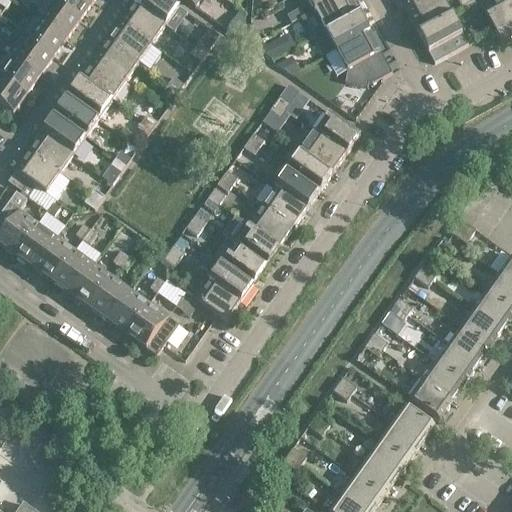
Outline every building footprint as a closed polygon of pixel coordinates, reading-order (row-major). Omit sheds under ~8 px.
[(93,5),(85,0),(49,0),(49,2),(80,24),(93,5)] [(164,0),(139,0),(134,7),(166,30),(179,11),(164,0)] [(200,0),(181,0),(194,9),(200,0)] [(232,7),(222,0),(221,0),(216,6),(227,14),(232,7)] [(338,0),(306,0),(314,14),(338,0)] [(358,15),(350,0),(338,0),(314,14),(325,34),(358,15)] [(432,0),(398,0),(406,15),(432,0)] [(450,16),(441,0),(432,0),(406,15),(417,35),(450,16)] [(461,0),(458,2),(462,10),(474,4),(471,0),(461,0)] [(511,38),(511,17),(502,0),(482,11),(494,34),(501,45),(511,38)] [(511,0),(502,0),(511,17),(511,0)] [(80,24),(49,2),(35,20),(66,43),(80,24)] [(166,30),(134,7),(121,26),(152,49),(166,30)] [(287,18),(292,26),(303,19),(299,11),(287,18)] [(369,35),(358,15),(325,34),(335,54),(369,35)] [(468,48),(450,16),(417,35),(434,66),(468,48)] [(237,18),(226,33),(242,43),(244,23),(237,18)] [(66,43),(35,20),(22,39),(53,61),(66,43)] [(152,49),(121,26),(108,45),(139,67),(152,49)] [(381,55),(369,35),(335,54),(347,74),(344,86),(367,90),(368,86),(372,87),(392,76),(385,63),(381,64),(377,58),(381,55)] [(53,61),(22,39),(9,57),(40,80),(53,61)] [(199,43),(195,51),(205,58),(210,51),(199,43)] [(139,67),(108,45),(95,63),(126,85),(139,67)] [(274,46),(259,54),(271,63),(280,59),(274,46)] [(205,58),(195,51),(189,57),(200,65),(205,58)] [(40,80),(9,57),(0,70),(0,79),(27,98),(40,80)] [(291,60),(277,68),(289,77),(297,72),(291,60)] [(126,85),(95,63),(81,82),(112,104),(126,85)] [(27,98),(0,79),(0,108),(13,118),(27,98)] [(173,81),(168,88),(178,95),(184,88),(173,81)] [(112,104),(81,82),(68,100),(99,122),(112,104)] [(178,95),(168,88),(163,94),(174,102),(178,95)] [(99,122),(68,100),(55,119),(86,141),(99,122)] [(290,108),(280,100),(274,107),(285,115),(290,108)] [(285,115),(274,107),(270,114),(280,122),(285,115)] [(328,117),(314,136),(345,158),(359,139),(328,117)] [(147,118),(142,125),(152,132),(157,125),(147,118)] [(86,141),(55,119),(42,137),(73,160),(86,141)] [(152,132),(142,125),(137,132),(147,140),(152,132)] [(345,158),(314,136),(301,155),(332,177),(345,158)] [(73,160),(42,137),(28,156),(60,178),(73,160)] [(263,145),(253,137),(248,145),(258,152),(263,145)] [(258,152),(248,145),(243,151),(253,159),(258,152)] [(120,155),(115,162),(126,170),(131,163),(120,155)] [(332,177),(301,155),(288,173),(319,195),(332,177)] [(60,178),(28,156),(15,175),(29,185),(46,197),(60,178)] [(126,170),(115,162),(110,169),(121,176),(126,170)] [(319,195),(288,173),(275,192),(306,214),(319,195)] [(237,182),(227,174),(222,182),(232,189),(237,182)] [(232,189),(222,182),(217,188),(227,196),(232,189)] [(33,193),(26,188),(19,199),(26,204),(33,193)] [(225,199),(215,191),(210,198),(220,206),(225,199)] [(93,192),(88,199),(99,207),(104,200),(93,192)] [(306,214),(275,192),(262,211),(293,233),(306,214)] [(220,206),(210,198),(205,205),(215,213),(220,206)] [(99,207),(88,199),(84,206),(94,213),(99,207)] [(38,228),(8,207),(0,218),(0,224),(8,230),(0,241),(0,247),(15,259),(38,228)] [(45,218),(52,223),(60,212),(53,207),(45,218)] [(293,233),(262,211),(249,229),(279,251),(293,233)] [(211,219),(200,212),(195,219),(206,226),(211,219)] [(206,226),(195,219),(190,226),(201,233),(206,226)] [(462,224),(457,230),(471,240),(476,233),(462,224)] [(56,242),(38,228),(15,259),(34,272),(56,242)] [(75,239),(82,244),(90,234),(83,229),(75,239)] [(279,251),(249,229),(235,247),(266,269),(279,251)] [(457,230),(452,237),(465,247),(471,240),(457,230)] [(97,238),(90,234),(82,244),(89,249),(97,238)] [(74,255),(56,242),(34,272),(52,285),(74,255)] [(266,269),(235,247),(222,266),(253,288),(266,269)] [(184,256),(174,249),(168,256),(179,263),(184,256)] [(93,268),(74,255),(52,285),(71,299),(93,268)] [(113,265),(120,270),(127,260),(121,255),(113,265)] [(179,263),(168,256),(163,263),(174,270),(179,263)] [(511,259),(510,259),(498,276),(511,286),(511,259)] [(134,265),(127,260),(120,270),(127,275),(134,265)] [(253,288),(222,266),(209,285),(240,307),(253,288)] [(424,267),(419,274),(433,284),(437,277),(424,267)] [(112,281),(93,268),(71,299),(89,312),(112,281)] [(414,281),(427,292),(433,284),(419,274),(414,281)] [(511,286),(498,276),(485,294),(511,313),(511,286)] [(130,294),(112,281),(89,312),(108,325),(130,294)] [(156,298),(164,287),(157,281),(149,292),(156,298)] [(240,307),(209,285),(195,303),(226,325),(240,307)] [(149,308),(130,294),(108,325),(127,339),(149,308)] [(511,319),(511,313),(485,294),(472,312),(502,334),(511,319)] [(175,311),(182,316),(190,305),(183,300),(175,311)] [(398,303),(394,309),(407,320),(412,313),(398,303)] [(178,329),(149,308),(127,339),(156,360),(163,350),(178,329)] [(407,320),(394,309),(389,316),(402,326),(407,320)] [(502,334),(472,312),(460,330),(489,351),(502,334)] [(489,351),(460,330),(447,348),(477,369),(489,351)] [(387,348),(373,338),(368,345),(382,355),(387,348)] [(368,345),(364,352),(377,362),(382,355),(368,345)] [(477,369),(447,348),(434,366),(464,387),(477,369)] [(464,387),(434,366),(422,384),(451,405),(464,387)] [(343,381),(338,388),(351,398),(356,392),(343,381)] [(451,405),(422,384),(409,401),(439,422),(451,405)] [(338,388),(333,395),(346,405),(351,398),(338,388)] [(405,408),(404,408),(391,426),(421,447),(434,429),(405,408)] [(318,416),(313,423),(325,433),(330,426),(318,416)] [(313,423),(308,430),(320,440),(325,433),(313,423)] [(421,447),(391,426),(379,444),(408,465),(421,447)] [(408,465),(379,444),(366,462),(396,483),(408,465)] [(292,452),(288,458),(301,468),(306,461),(292,452)] [(288,458),(283,465),(296,475),(301,468),(288,458)] [(396,483),(366,462),(353,480),(383,501),(396,483)] [(374,511),(383,501),(353,480),(340,498),(360,511),(374,511)] [(0,511),(30,511),(23,507),(19,511),(0,511),(0,486),(1,485),(0,484),(0,511)] [(360,511),(340,498),(330,511),(360,511)]
